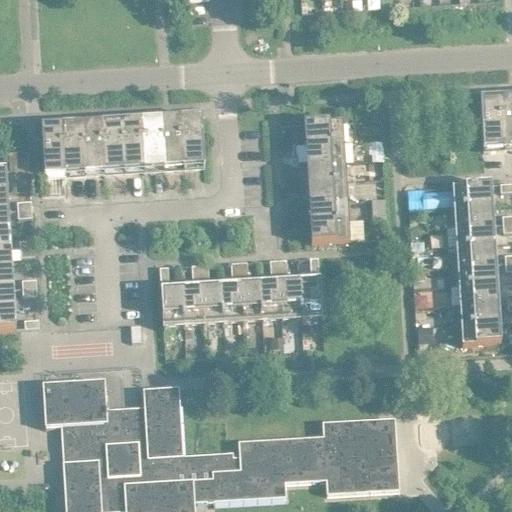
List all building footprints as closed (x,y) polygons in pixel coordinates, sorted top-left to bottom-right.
[(365,1),(357,1),(358,11),(366,10),(365,1)] [(508,149),(505,105),(485,106),(488,151),(489,151),(489,150),(508,149)] [(206,123),(185,125),(188,169),(207,168),(209,168),(206,123)] [(309,145),(310,146),(348,144),(348,143),(346,143),(345,124),(347,124),(347,123),(308,125),(308,127),(310,127),(311,145),(309,145)] [(185,125),(165,126),(168,170),(188,169),(185,125)] [(165,126),(146,127),(148,171),(168,170),(165,126)] [(146,127),(126,128),(129,173),(148,171),(146,127)] [(126,128),(106,130),(109,174),(129,173),(126,128)] [(106,130),(86,131),(89,175),(109,174),(106,130)] [(86,131),(67,132),(69,176),(89,175),(86,131)] [(69,176),(67,132),(46,133),(49,178),(50,178),(50,177),(69,176)] [(286,139),(286,147),(300,146),(300,138),(286,139)] [(311,165),(349,163),(349,162),(347,163),(346,144),(348,144),(310,146),(310,147),(311,146),(313,165),(311,165)] [(300,146),(286,147),(287,156),(301,155),(300,146)] [(19,171),(34,170),(32,153),(13,154),(14,171),(19,171)] [(312,184),(312,185),(350,183),(350,182),(348,182),(347,164),(349,164),(349,163),(311,165),(311,166),(313,166),(314,184),(312,184)] [(34,170),(19,171),(20,180),(34,179),(34,170)] [(0,193),(12,192),(11,192),(10,192),(8,173),(10,173),(10,172),(0,172),(0,193)] [(288,178),(289,186),(303,186),(302,177),(288,178)] [(313,204),(313,205),(352,202),(350,202),(348,183),(350,183),(312,185),(312,186),(314,186),(315,204),(313,204)] [(303,186),(289,186),(289,195),(303,194),(303,186)] [(458,208),(458,209),(497,207),(497,206),(495,206),(494,187),(495,187),(495,186),(457,188),(457,190),(459,189),(460,208),(458,208)] [(0,212),(13,212),(13,211),(11,212),(10,193),(12,193),(12,192),(0,193),(0,212)] [(21,203),(22,212),(36,211),(36,202),(21,203)] [(314,224),(353,222),(353,221),(351,221),(350,203),(352,203),(352,202),(313,205),(315,205),(316,223),(314,224)] [(459,228),(498,226),(498,225),(496,226),(495,207),(497,207),(458,209),(458,210),(460,209),(461,228),(459,228)] [(36,211),(22,212),(22,220),(37,219),(36,211)] [(0,232),(14,232),(14,231),(12,231),(11,213),(13,213),(13,212),(0,212),(0,232)] [(291,217),(291,226),(305,225),(305,216),(291,217)] [(353,222),(314,224),(314,225),(316,225),(317,243),(316,243),(316,245),(354,242),(354,241),(352,241),(351,223),(353,222)] [(305,225),(291,226),(292,234),(306,233),(305,225)] [(461,247),(461,248),(499,246),(499,245),(497,245),(496,227),(498,227),(498,226),(459,228),(459,229),(461,229),(462,247),(461,247)] [(0,252),(15,251),(13,251),(12,232),(14,232),(0,232),(0,252)] [(24,242),(24,251),(38,250),(38,242),(24,242)] [(462,267),(462,268),(500,265),(498,265),(497,246),(499,246),(461,248),(461,249),(462,249),(464,267),(462,267)] [(38,250),(24,251),(25,259),(39,258),(38,250)] [(0,271),(16,271),(16,270),(14,270),(13,252),(15,252),(15,251),(0,252),(0,271)] [(314,260),(315,274),(323,273),(322,259),(314,260)] [(291,261),(282,262),(283,276),(291,275),(291,261)] [(283,276),(282,262),(274,262),(275,276),(283,276)] [(251,263),(243,264),(244,278),(252,278),(251,263)] [(244,278),(243,264),(235,264),(236,279),(244,278)] [(463,287),(501,285),(501,284),(499,284),(498,266),(500,266),(500,265),(462,268),(464,268),(465,286),(463,287)] [(205,281),(204,266),(196,267),(197,281),(205,281)] [(212,266),(204,266),(205,281),(213,280),(212,266)] [(164,269),(165,283),(173,282),(172,268),(164,269)] [(0,291),(18,290),(16,290),(14,272),(16,271),(0,271),(0,291)] [(428,272),(417,272),(418,281),(429,281),(428,272)] [(26,282),(27,290),(41,289),(40,281),(26,282)] [(304,284),(303,284),(306,322),(306,320),(325,319),(325,321),(326,321),(324,282),(323,283),(323,284),(304,286),(304,284)] [(284,285),(286,323),(287,323),(287,321),(305,320),(305,322),(306,322),(303,284),(303,286),(285,287),(284,285)] [(265,286),(264,286),(267,325),(267,323),(285,322),(285,323),(286,323),(284,285),(283,285),(283,287),(265,288),(265,286)] [(464,306),(464,307),(503,304),(501,304),(500,286),(501,285),(463,287),(463,288),(465,288),(466,306),(464,306)] [(245,287),(247,326),(248,326),(248,324),(266,323),(266,325),(267,325),(264,286),(264,288),(245,289),(245,287)] [(226,289),(225,289),(227,327),(228,327),(228,325),(246,324),(246,326),(247,326),(245,287),(244,287),(244,289),(226,290),(226,289)] [(41,289),(27,290),(27,298),(41,297),(41,289)] [(206,290),(205,290),(208,328),(209,328),(208,326),(227,325),(227,327),(225,289),(224,289),(225,291),(206,292),(206,290)] [(0,311),(19,310),(19,309),(17,309),(16,291),(18,291),(18,290),(0,291),(0,311)] [(187,291),(186,291),(188,329),(189,329),(189,328),(207,326),(207,328),(208,328),(205,290),(205,292),(187,293),(187,291)] [(188,329),(186,291),(185,291),(185,293),(167,294),(167,292),(165,292),(168,331),(169,331),(169,329),(188,328),(188,330),(188,329)] [(431,296),(418,297),(419,309),(431,308),(431,296)] [(465,326),(504,324),(504,323),(502,323),(501,305),(503,305),(503,304),(464,307),(466,307),(467,325),(465,326)] [(19,310),(0,311),(0,331),(20,330),(20,329),(18,329),(17,311),(19,311),(19,310)] [(29,321),(29,330),(43,329),(43,321),(29,321)] [(504,324),(465,326),(465,327),(467,327),(468,346),(467,346),(467,347),(505,345),(505,343),(503,343),(502,325),(504,325),(504,324)] [(436,328),(420,329),(421,345),(437,344),(436,328)] [(287,339),(277,340),(277,350),(287,350),(287,339)] [(48,387),(47,387),(50,430),(51,430),(51,429),(65,428),(69,428),(69,439),(69,440),(70,448),(69,448),(69,449),(70,449),(71,465),(67,465),(67,466),(70,466),(72,499),(69,499),(69,500),(72,500),(72,511),(199,511),(199,505),(218,503),(290,499),(289,485),(330,482),(331,496),(403,492),(400,448),(396,449),(396,435),(400,435),(398,421),(384,421),(377,422),(370,422),(327,425),(328,439),(243,444),(244,459),(237,459),(237,455),(202,457),(190,458),(187,458),(185,425),(188,425),(188,424),(185,424),(183,391),(186,391),(186,390),(148,392),(148,393),(149,409),(139,410),(110,412),(109,383),(108,383),(108,386),(48,389),(48,387)]
